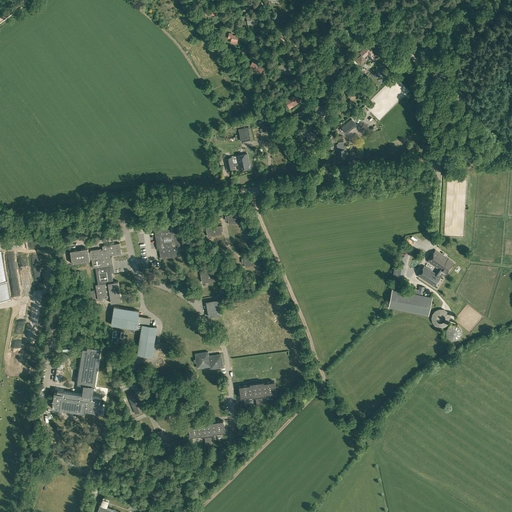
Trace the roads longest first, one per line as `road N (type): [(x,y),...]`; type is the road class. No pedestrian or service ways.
road 1 (tertiary): [(119,209),(502,152)]
road 2 (unclassified): [(502,152),(473,107),(371,26),(351,0)]
road 3 (unclassified): [(136,276),(190,301),(220,338),(231,442)]
road 4 (unclassified): [(127,433),(150,414),(134,371),(140,361),(154,361),(159,323),(143,310),(136,276)]
road 5 (unclassified): [(61,218),(68,279),(53,344),(68,365)]
